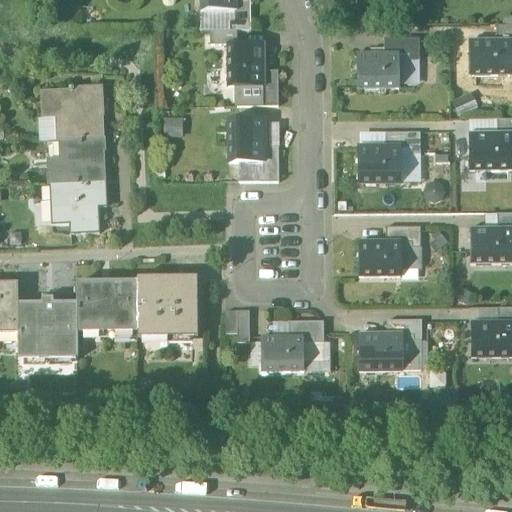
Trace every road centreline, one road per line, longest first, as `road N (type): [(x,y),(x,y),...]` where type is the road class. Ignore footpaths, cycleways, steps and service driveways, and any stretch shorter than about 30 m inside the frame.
road 1 (residential): [(311,203),(312,291),(244,292),(241,217),(254,205)]
road 2 (residential): [(295,0),(313,63),(311,203)]
road 3 (secondary): [(0,501),(149,511)]
